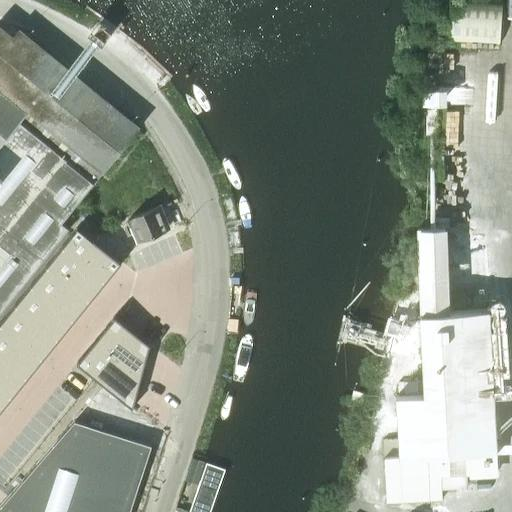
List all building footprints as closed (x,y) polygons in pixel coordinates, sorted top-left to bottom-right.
[(0,313),(68,229),(62,225),(141,129),(73,75),(66,69),(16,29),(16,30),(8,26),(3,31),(0,28),(0,313)] [(336,168),(289,389),(326,397),(374,176),(336,168)] [(158,207),(129,219),(138,239),(166,227),(165,225),(165,222),(163,216),(161,215),(158,207)] [(69,229),(57,243),(101,278),(117,258),(79,228),(73,224),(69,229)] [(498,470),(489,309),(450,311),(447,226),(417,228),(421,313),(425,393),(397,395),(399,438),(384,438),(387,502),(442,499),(440,473),(498,470)] [(57,243),(42,263),(86,297),(101,278),(57,243)] [(42,263),(27,282),(71,317),(86,297),(42,263)] [(27,282),(11,302),(55,336),(71,317),(27,282)] [(11,302),(0,316),(0,324),(40,356),(55,336),(11,302)] [(124,321),(106,345),(154,383),(162,351),(124,321)] [(0,324),(0,355),(25,375),(40,356),(0,324)] [(106,345),(87,368),(146,414),(154,383),(106,345)] [(0,355),(0,387),(9,395),(25,375),(0,355)] [(0,387),(0,406),(9,395),(0,387)] [(129,511),(151,445),(75,420),(0,506),(0,511),(129,511)] [(208,511),(224,469),(204,463),(186,511),(208,511)]
